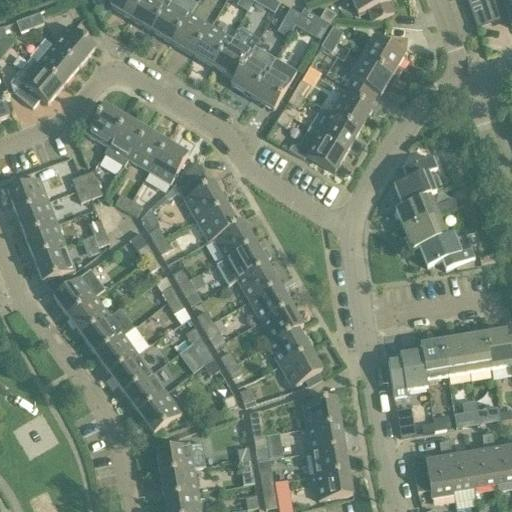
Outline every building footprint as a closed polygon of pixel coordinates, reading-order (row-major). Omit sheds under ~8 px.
[(113,5),(110,11),(131,23),(139,10),(144,0),(107,0),(106,1),(113,5)] [(152,35),(173,0),(144,0),(139,10),(131,23),(152,35)] [(173,0),(152,35),(172,48),(190,18),(196,8),(182,0),(173,0)] [(268,0),(256,0),(254,5),(264,11),(270,1),(268,0)] [(350,0),(357,17),(368,13),(372,25),(393,17),(389,5),(390,5),(388,0),(350,0)] [(511,0),(478,0),(488,24),(509,16),(511,24),(511,0)] [(320,21),(329,27),(335,17),(325,12),(320,21)] [(294,29),(300,19),(290,13),(284,23),(294,29)] [(27,21),(31,32),(44,27),(40,17),(27,21)] [(193,60),(211,31),(190,18),(172,48),(193,60)] [(300,19),(294,29),(305,36),(311,25),(300,19)] [(31,32),(27,21),(16,26),(20,36),(31,32)] [(52,50),(79,72),(95,52),(69,30),(52,50)] [(214,72),(232,43),(211,31),(193,60),(214,72)] [(327,40),(337,46),(343,37),(333,31),(327,40)] [(337,46),(327,40),(321,50),(331,56),(337,46)] [(362,61),(397,81),(402,74),(397,71),(406,56),(407,42),(383,41),(381,45),(374,41),(362,61)] [(232,43),(214,72),(233,84),(234,84),(248,60),(249,60),(253,55),(252,55),(232,43)] [(79,72),(52,50),(38,67),(64,89),(79,72)] [(264,81),(275,63),(254,51),(252,55),(253,55),(249,60),(248,60),(234,84),(233,84),(231,89),(252,101),(264,81)] [(397,81),(362,61),(345,91),(371,107),(377,98),(380,100),(387,88),(392,90),(397,81)] [(64,89),(38,67),(31,62),(10,87),(13,96),(33,112),(40,103),(47,109),(64,89)] [(264,81),(252,101),(274,114),(297,76),(275,63),(264,81)] [(294,95),(304,101),(310,91),(300,85),(294,95)] [(304,101),(294,95),(287,106),(297,112),(304,101)] [(330,117),(360,134),(372,113),(343,96),(330,117)] [(0,124),(9,121),(0,97),(0,124)] [(108,151),(125,123),(125,122),(103,109),(87,138),(108,151)] [(360,134),(330,117),(321,112),(309,132),(348,155),(360,134)] [(286,132),(292,121),(282,115),(276,126),(286,132)] [(125,123),(108,151),(129,163),(146,134),(125,122),(125,123)] [(348,155),(309,132),(299,148),(291,151),(289,154),(304,163),(306,160),(335,177),(348,155)] [(146,134),(129,163),(149,175),(166,147),(146,134)] [(166,147),(149,175),(171,188),(188,159),(166,147)] [(430,199),(436,197),(428,177),(437,173),(432,161),(402,173),(407,185),(393,190),(401,210),(402,211),(430,199)] [(82,179),(87,191),(98,187),(93,175),(82,179)] [(76,195),(87,191),(82,179),(71,184),(76,195)] [(196,225),(218,212),(226,207),(213,186),(206,190),(199,179),(177,192),(196,225)] [(16,218),(17,218),(48,206),(39,183),(7,195),(16,218)] [(98,187),(87,191),(91,203),(102,199),(98,187)] [(87,191),(76,195),(81,207),(91,203),(87,191)] [(126,215),(131,205),(120,198),(114,208),(126,215)] [(403,233),(438,219),(458,211),(454,201),(434,209),(430,199),(402,211),(401,210),(395,212),(403,233)] [(131,205),(126,215),(136,221),(141,211),(131,205)] [(48,206),(17,218),(16,218),(25,240),(56,228),(48,206)] [(470,206),(463,209),(467,220),(474,217),(470,206)] [(238,228),(237,227),(226,207),(218,212),(196,225),(208,247),(213,244),(213,243),(238,228)] [(438,219),(403,233),(412,254),(419,251),(447,240),(446,239),(438,219)] [(94,240),(105,236),(100,224),(90,228),(94,240)] [(238,228),(213,243),(213,244),(225,264),(255,246),(242,224),(237,227),(238,228)] [(33,263),(34,263),(65,251),(56,228),(25,240),(33,263)] [(155,248),(165,242),(158,231),(149,237),(155,248)] [(105,236),(94,240),(99,251),(109,247),(105,236)] [(419,251),(427,272),(442,266),(445,275),(475,263),(470,253),(459,257),(453,236),(446,239),(447,240),(419,251)] [(165,242),(155,248),(161,258),(171,253),(165,242)] [(237,284),(266,267),(255,246),(225,264),(237,284)] [(143,266),(153,259),(147,249),(137,255),(143,266)] [(65,251),(34,263),(33,263),(42,286),(74,274),(65,251)] [(153,259),(143,266),(150,277),(160,271),(153,259)] [(266,267),(237,284),(249,305),(278,288),(266,267)] [(179,291),(189,285),(182,273),(172,278),(179,291)] [(68,321),(95,301),(80,281),(53,301),(68,321)] [(189,285),(179,291),(185,301),(195,295),(189,285)] [(278,288),(249,305),(261,326),(290,308),(278,288)] [(167,308),(177,301),(171,290),(160,296),(167,308)] [(95,301),(68,321),(82,341),(109,321),(95,301)] [(177,301),(167,308),(173,318),(183,312),(177,301)] [(272,347),(297,332),(298,333),(303,330),(290,308),(261,326),(272,346),(272,347)] [(203,332),(213,327),(206,315),(197,321),(203,332)] [(96,360),(123,340),(109,321),(82,341),(96,360)] [(213,327),(203,332),(209,343),(219,337),(213,327)] [(191,349),(201,343),(195,332),(185,338),(191,349)] [(279,370),(308,354),(309,353),(298,333),(297,332),(272,347),(272,346),(267,348),(279,370)] [(489,365),(491,374),(511,370),(511,372),(511,342),(509,344),(507,334),(485,337),(489,365)] [(489,365),(485,337),(463,341),(470,378),(491,374),(489,365)] [(123,340),(96,360),(110,379),(138,359),(123,340)] [(470,378),(463,341),(442,345),(448,381),(470,378)] [(201,343),(191,349),(197,360),(208,354),(201,343)] [(448,381),(442,345),(420,349),(421,356),(426,385),(448,381)] [(308,354),(279,370),(292,392),(322,375),(309,353),(308,354)] [(227,373),(236,367),(230,356),(220,362),(227,373)] [(421,356),(399,359),(400,365),(387,367),(393,404),(407,401),(406,396),(428,392),(426,385),(421,356)] [(125,399),(152,379),(138,359),(110,379),(125,399)] [(220,375),(213,364),(203,370),(209,381),(220,375)] [(236,367),(227,373),(232,383),(242,378),(236,367)] [(152,379),(125,399),(139,418),(166,398),(152,379)] [(244,408),(255,405),(251,393),(240,396),(244,408)] [(166,398),(139,418),(154,438),(181,418),(166,398)] [(225,414),(237,411),(233,399),(221,403),(225,414)] [(306,433),(340,427),(336,402),(302,408),(306,433)] [(412,411),(396,412),(397,438),(413,438),(412,411)] [(500,425),(511,422),(511,419),(511,414),(499,416),(500,425)] [(477,420),(478,428),(489,426),(488,418),(477,420)] [(478,428),(477,420),(465,422),(466,430),(478,428)] [(433,428),(435,435),(446,434),(445,426),(433,428)] [(310,457),(344,451),(340,427),(306,433),(310,457)] [(254,442),(264,440),(262,428),(252,430),(254,442)] [(435,435),(433,428),(421,430),(422,437),(435,435)] [(481,448),(492,446),(491,438),(480,440),(481,448)] [(264,440),(254,442),(256,455),(266,453),(264,440)] [(437,455),(448,453),(447,446),(436,448),(437,455)] [(511,489),(511,468),(509,451),(494,454),(492,446),(481,448),(482,456),(487,455),(494,493),(511,489)] [(160,479),(193,473),(189,449),(156,454),(160,479)] [(314,480),(348,475),(344,451),(310,457),(314,480)] [(239,466),(250,464),(248,452),(237,454),(239,466)] [(443,463),(449,462),(448,453),(437,455),(439,463),(426,465),(425,464),(412,466),(417,496),(429,493),(431,503),(449,500),(443,463)] [(487,455),(482,456),(466,459),(472,496),(494,493),(487,455)] [(466,459),(449,462),(443,463),(449,500),(472,496),(466,459)] [(250,464),(239,466),(241,479),(252,477),(250,464)] [(193,473),(160,479),(164,502),(197,497),(193,473)] [(272,487),(272,486),(270,474),(259,476),(261,489),(272,487)] [(348,475),(314,480),(318,505),(352,500),(348,475)] [(272,487),(261,489),(264,511),(273,511),(278,511),(274,486),(272,486),(272,487)] [(199,511),(197,497),(164,502),(165,511),(199,511)] [(246,511),(258,511),(256,500),(245,501),(246,511)]
